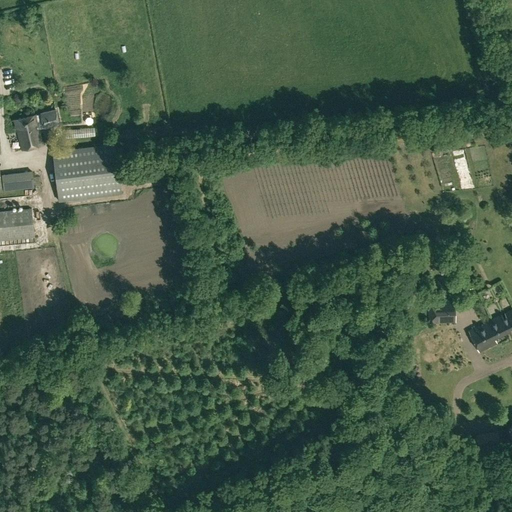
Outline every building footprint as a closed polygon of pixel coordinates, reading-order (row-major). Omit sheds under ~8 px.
[(118,109),(101,111),(103,122),(119,119),(118,109)] [(59,124),(56,110),(15,119),(22,150),(44,145),(40,129),(59,124)] [(76,124),(69,126),(73,141),(80,139),(76,124)] [(117,143),(54,150),(59,201),(122,193),(118,157),(158,152),(157,138),(117,143)] [(1,175),(0,165),(0,191),(41,187),(39,170),(1,175)] [(0,210),(0,240),(35,237),(32,208),(0,210)] [(456,301),(446,301),(428,301),(428,323),(456,323),(456,301)] [(492,319),(468,331),(479,351),(497,342),(495,338),(511,329),(511,309),(504,313),(507,318),(504,319),(501,314),(499,316),(492,319)] [(477,438),(471,439),(472,448),(490,446),(501,445),(499,432),(476,434),(477,438)]
